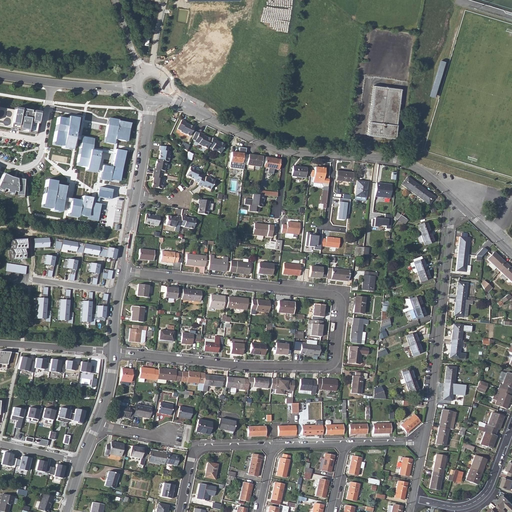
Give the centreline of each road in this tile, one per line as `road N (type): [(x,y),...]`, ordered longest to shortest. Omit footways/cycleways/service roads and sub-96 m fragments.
road 1 (residential): [(114,352),(249,366),(326,367),(336,360),(342,303),(334,294),(123,271)]
road 2 (residential): [(164,94),(277,148),(412,165),(461,205)]
road 3 (residential): [(422,445),(450,226),(461,205)]
road 4 (residential): [(413,497),(453,505),(482,494),(511,424)]
road 5 (residential): [(273,446),(195,451),(180,511)]
